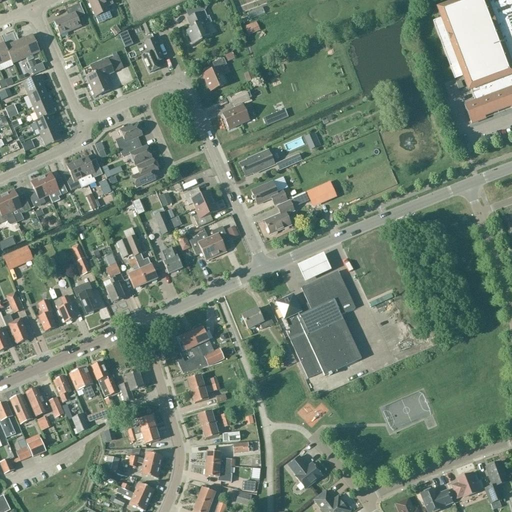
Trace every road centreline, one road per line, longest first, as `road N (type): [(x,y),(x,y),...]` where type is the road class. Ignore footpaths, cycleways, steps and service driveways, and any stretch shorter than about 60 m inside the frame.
road 1 (tertiary): [(264,269),(467,185)]
road 2 (residential): [(163,511),(179,454),(141,323)]
road 3 (unclassified): [(177,89),(190,101),(255,250)]
road 4 (residential): [(365,500),(511,440)]
road 5 (tertiary): [(0,385),(141,323)]
road 6 (tertiary): [(141,323),(264,269)]
road 7 (unclassified): [(81,122),(32,8)]
